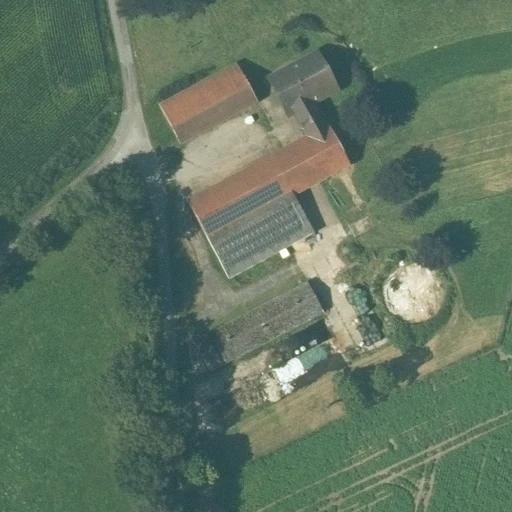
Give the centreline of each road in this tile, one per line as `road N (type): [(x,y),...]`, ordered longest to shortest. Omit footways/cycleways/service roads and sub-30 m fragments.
road 1 (unclassified): [(180,511),(153,178),(138,135)]
road 2 (unclassified): [(0,258),(138,135)]
road 3 (unclassified): [(138,135),(114,0)]
